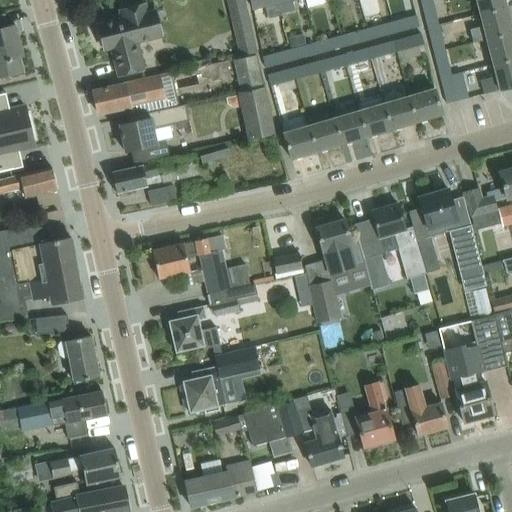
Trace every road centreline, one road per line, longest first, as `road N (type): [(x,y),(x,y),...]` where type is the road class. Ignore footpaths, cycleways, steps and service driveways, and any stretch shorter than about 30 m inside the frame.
road 1 (residential): [(99,238),(511,137)]
road 2 (tertiary): [(161,511),(99,238)]
road 3 (tertiary): [(99,238),(39,0)]
road 4 (residential): [(266,511),(496,446)]
